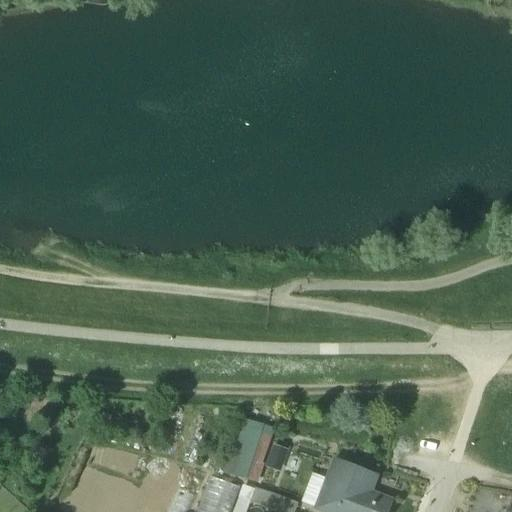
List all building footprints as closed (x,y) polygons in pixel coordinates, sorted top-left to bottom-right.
[(273,428),(237,418),(222,473),(258,483),(273,428)] [(281,468),(285,449),(269,445),(265,464),(281,468)] [(386,511),(390,502),(369,494),(375,477),(374,477),(332,461),(330,460),(323,478),(310,473),(299,502),(300,503),(311,507),(311,508),(320,511),(386,511)] [(209,476),(198,511),(226,511),(229,503),(227,503),(233,483),(209,476)] [(244,511),(253,490),(253,489),(242,485),(232,511),(244,511)] [(294,511),(297,505),(254,489),(248,503),(271,511),(294,511)]
